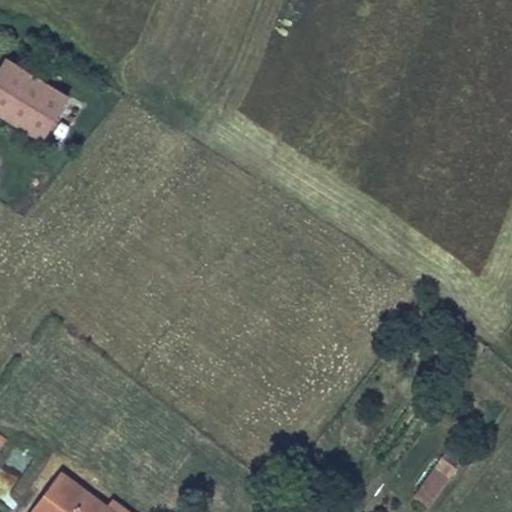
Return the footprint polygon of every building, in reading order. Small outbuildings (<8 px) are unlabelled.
[(69,99),(8,61),(0,73),(0,117),(41,143),(69,99)] [(37,452),(18,439),(0,464),(0,493),(15,504),(20,498),(12,488),(37,452)] [(418,495),(434,502),(453,464),(437,456),(418,495)] [(18,511),(26,511),(56,472),(50,468),(18,511)] [(111,511),(56,472),(26,511),(131,511),(120,504),(113,511),(111,511)]
